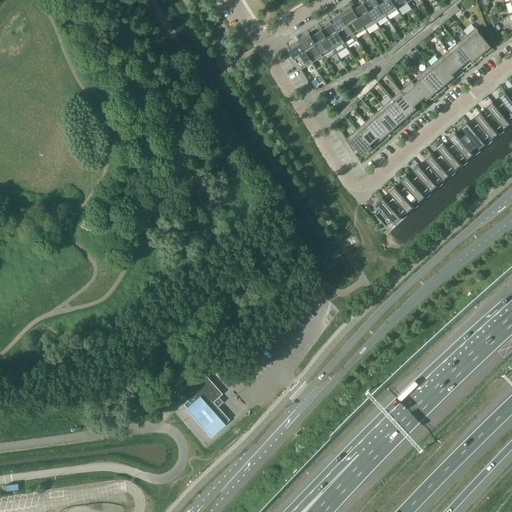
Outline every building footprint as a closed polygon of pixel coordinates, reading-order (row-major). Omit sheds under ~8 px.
[(351,6),(366,29),(376,23),(362,0),(352,7),(352,6),(351,6)] [(387,16),(376,0),(363,0),(362,0),(376,23),(387,16)] [(376,0),(387,16),(398,9),(391,0),(376,0)] [(408,3),(406,0),(391,0),(398,9),(408,3)] [(351,6),(341,13),(355,36),(366,29),(351,6)] [(456,12),(453,8),(448,13),(451,17),(456,12)] [(341,13),(330,20),(345,43),(355,36),(341,13)] [(444,16),(439,21),(442,24),(447,20),(444,16)] [(330,21),(320,27),(334,49),(345,43),(330,20),(330,21)] [(435,23),(429,28),(433,32),(438,27),(435,23)] [(334,49),(320,27),(310,33),(309,33),(324,56),(334,49)] [(476,28),(467,36),(482,54),(491,46),(476,28)] [(426,31),(420,36),(424,39),(429,35),(426,31)] [(324,56),(309,33),(299,40),(313,63),(324,56)] [(482,54),(467,36),(458,43),(473,61),(482,54)] [(417,38),(411,43),(414,47),(420,42),(417,38)] [(299,40),(287,47),(302,70),(313,63),(299,40)] [(473,61),(458,43),(449,51),(464,69),(473,61)] [(411,50),(408,46),(402,50),(405,54),(411,50)] [(449,51),(439,58),(455,77),(464,69),(449,51)] [(402,58),(399,54),(393,59),(397,63),(402,58)] [(439,58),(430,66),(446,84),(455,77),(439,58)] [(388,65),(383,70),(386,74),(391,69),(388,65)] [(446,84),(430,66),(421,73),(436,92),(446,84)] [(383,77),(379,73),(374,78),(378,82),(383,77)] [(436,92),(421,73),(412,81),(427,99),(436,92)] [(375,85),(371,81),(366,87),(370,90),(375,85)] [(412,81),(401,91),(417,108),(415,105),(425,97),(427,100),(427,99),(412,81)] [(363,90),(358,95),(361,99),(366,94),(363,90)] [(417,108),(401,91),(392,98),(408,116),(417,108)] [(511,99),(510,97),(505,91),(499,96),(504,102),(498,107),(499,108),(508,120),(511,116),(511,99)] [(392,98),(383,106),(399,124),(408,116),(392,98)] [(354,99),(349,104),(353,108),(358,102),(354,99)] [(499,108),(498,107),(493,101),(486,106),(492,113),(485,118),(496,130),(502,125),(504,128),(510,123),(508,120),(499,108)] [(383,106),(381,108),(375,114),(390,132),(399,124),(383,106)] [(350,111),(347,108),(346,107),(341,113),(345,116),(350,111)] [(496,130),(485,118),(480,111),(474,117),(479,123),(473,128),(483,140),(489,135),(492,138),(498,133),(496,130)] [(390,132),(375,114),(366,122),(381,140),(390,132)] [(342,119),(339,115),(334,120),(337,125),(342,119)] [(381,140),(366,122),(357,130),(373,147),(381,140)] [(483,140),(473,128),(468,122),(462,127),(467,133),(461,138),(471,151),(477,145),(480,148),(486,143),(483,140)] [(373,147),(357,130),(346,139),(354,152),(357,149),(363,156),(373,147)] [(471,151),(461,138),(456,132),(449,138),(455,144),(449,149),(459,161),(465,156),(468,159),(474,154),(471,151)] [(459,161),(449,149),(443,143),(437,148),(442,154),(436,159),(447,172),(453,166),(456,169),(462,164),(459,161)] [(430,165),(424,170),(435,182),(441,177),(443,180),(449,175),(447,172),(436,159),(431,153),(425,159),(430,165)] [(435,182),(424,170),(419,164),(413,170),(418,176),(412,181),(423,193),(429,187),(431,190),(438,185),(435,182)] [(423,193),(412,181),(407,175),(401,180),(406,186),(400,192),(411,203),(417,198),(420,201),(426,196),(423,193)] [(394,197),(388,202),(399,214),(405,209),(408,212),(414,207),(400,192),(395,186),(389,191),(394,197)] [(399,214),(388,202),(383,197),(377,202),(382,208),(376,213),(375,214),(387,226),(387,225),(393,220),(396,223),(402,217),(399,214)] [(511,256),(497,268),(500,272),(511,262),(511,256)] [(184,346),(180,351),(185,357),(190,351),(184,346)] [(191,371),(185,364),(182,367),(188,374),(191,371)] [(170,393),(189,376),(181,368),(163,385),(170,393)] [(187,401),(182,405),(211,437),(230,420),(217,406),(222,402),(218,398),(222,394),(202,371),(179,392),(187,401)]
